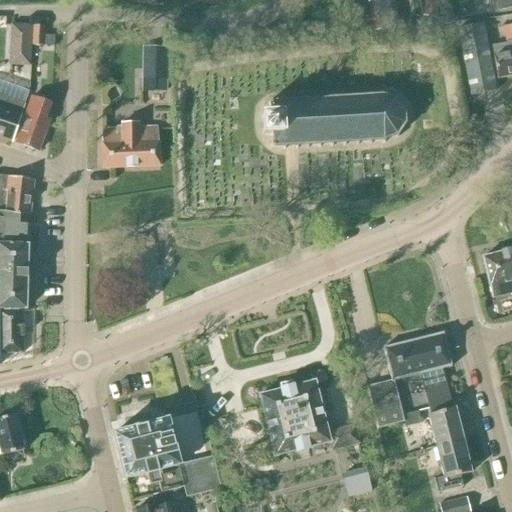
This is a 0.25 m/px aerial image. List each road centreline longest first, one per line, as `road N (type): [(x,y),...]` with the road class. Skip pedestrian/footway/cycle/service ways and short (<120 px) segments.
road 1 (primary): [(82,362),(434,218)]
road 2 (residential): [(77,13),(222,22),(290,0)]
road 3 (residential): [(82,362),(72,320),(74,175)]
road 4 (residential): [(511,506),(470,345)]
road 5 (residential): [(74,175),(77,13)]
road 6 (residential): [(470,345),(434,218)]
road 7 (residential): [(109,491),(82,362)]
